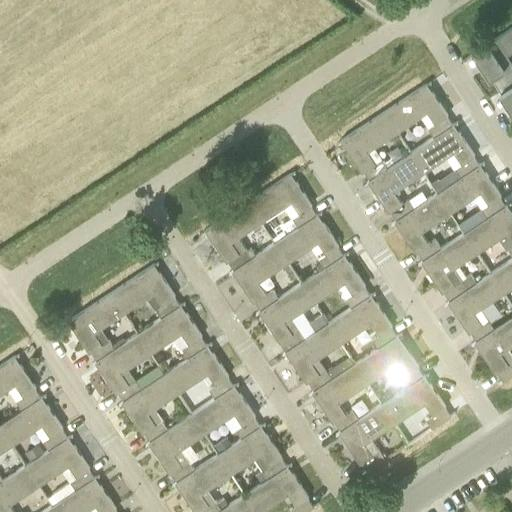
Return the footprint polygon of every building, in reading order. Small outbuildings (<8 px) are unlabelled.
[(511,60),(507,53),(511,50),(511,26),(473,51),(490,77),(491,76),(501,90),(511,83),(511,60)] [(382,111),(396,132),(427,111),(435,122),(428,127),(434,135),(452,123),(447,115),(448,114),(427,82),(382,111)] [(511,83),(501,90),(500,91),(511,110),(511,83)] [(369,178),(387,166),(382,157),(375,161),(368,150),(396,132),(382,111),(340,138),(362,171),(363,170),(369,178)] [(460,175),(479,163),(473,155),(475,154),(454,122),(452,123),(434,135),(412,149),(426,170),(447,155),(460,175)] [(396,218),(421,201),(416,193),(409,198),(401,186),(426,170),(412,149),(387,166),(369,178),(368,179),(389,211),(390,210),(396,218)] [(487,215),(505,204),(500,196),(501,195),(480,162),(479,163),(460,175),(440,188),(454,209),(480,192),(488,202),(481,207),(487,215)] [(297,225),(316,213),(311,205),(312,204),(291,172),(250,199),(264,219),(284,206),(297,225)] [(422,258),(441,246),(435,237),(428,242),(421,231),(454,209),(440,188),(421,201),(396,218),(394,219),(415,251),(417,250),(422,258)] [(234,268),(252,256),(239,236),(264,219),(250,199),(205,228),(227,261),(228,259),(234,268)] [(511,252),(511,210),(507,203),(505,204),(487,215),(469,228),(482,248),(501,236),(511,252)] [(277,239),(290,260),(318,241),(326,252),(319,257),(325,265),(343,253),(337,245),(339,244),(318,212),(316,213),(297,225),(277,239)] [(449,298),(477,280),(471,272),(462,278),(454,267),(482,248),(469,228),(441,246),(422,258),(421,259),(443,291),(444,290),(449,298)] [(260,308),(278,296),(273,287),(266,292),(259,281),(290,260),(277,239),(252,256),(234,268),(232,269),(253,301),(255,300),(260,308)] [(304,279),(318,299),(345,281),(352,292),(346,297),(351,305),(370,294),(364,285),(365,285),(344,253),(343,253),(325,265),(304,279)] [(511,256),(494,269),(508,289),(511,286),(511,256)] [(161,316),(180,303),(174,295),(175,294),(154,262),(117,287),(130,308),(148,296),(161,316)] [(476,339),(494,327),(489,318),(482,322),(474,311),(508,289),(494,269),(477,280),(449,298),(447,300),(469,331),(470,331),(476,339)] [(287,348),(303,338),(289,318),(318,299),(304,279),(278,296),(260,308),(280,341),(287,348)] [(97,359),(138,331),(135,328),(112,343),(102,327),(130,308),(117,287),(68,319),(90,351),(91,350),(97,359)] [(378,346),(396,334),(391,326),(392,325),(371,293),(370,294),(351,305),(333,318),(347,338),(372,322),(379,333),(372,337),(378,346)] [(188,356),(206,344),(201,335),(202,335),(181,302),(180,303),(161,316),(142,328),(156,349),(182,332),(189,343),(182,347),(188,356)] [(313,331),(328,321),(322,312),(316,317),(307,322),(313,331)] [(503,380),(511,373),(511,352),(508,347),(511,344),(511,314),(494,327),(476,339),(475,339),(496,372),(497,371),(503,380)] [(313,388),(332,376),(328,369),(319,356),(347,338),(333,318),(328,321),(313,331),(312,332),(303,338),(287,348),(285,349),(306,381),(308,380),(313,388)] [(123,399),(142,386),(129,367),(156,349),(142,328),(138,331),(97,359),(95,360),(116,392),(118,391),(123,399)] [(405,386),(424,373),(419,365),(419,364),(397,333),(396,334),(378,346),(363,355),(377,376),(398,361),(406,373),(399,377),(405,386)] [(215,396),(233,384),(228,376),(229,375),(208,343),(206,344),(188,356),(168,369),(182,389),(208,372),(216,383),(209,388),(215,396)] [(0,364),(0,393),(16,383),(23,395),(12,402),(18,410),(41,395),(35,387),(37,386),(15,354),(0,364)] [(332,376),(355,361),(350,354),(328,369),(332,376)] [(340,429),(359,416),(353,408),(344,414),(337,403),(377,376),(363,355),(355,361),(332,376),(313,388),(312,390),(333,422),(335,421),(340,429)] [(150,439),(168,427),(155,407),(182,389),(168,369),(142,386),(123,399),(122,400),(143,432),(145,431),(150,439)] [(387,398),(400,418),(425,402),(433,413),(426,418),(432,427),(451,414),(445,405),(446,405),(425,373),(424,373),(405,386),(387,398)] [(241,436),(260,424),(254,416),(256,415),(234,383),(233,384),(215,396),(195,409),(208,430),(235,412),(242,423),(236,428),(241,436)] [(49,448),(67,436),(62,428),(64,427),(42,394),(41,395),(18,410),(3,420),(17,441),(43,423),(50,435),(43,439),(49,448)] [(368,469),(386,458),(380,448),(373,453),(366,441),(400,418),(387,398),(359,416),(340,429),(339,430),(360,462),(361,461),(368,469)] [(177,479),(195,467),(182,447),(208,430),(195,409),(168,427),(150,439),(148,440),(170,472),(171,471),(177,479)] [(0,480),(12,472),(7,463),(0,467),(0,451),(17,441),(3,420),(0,421),(0,480)] [(268,476),(286,464),(281,456),(283,455),(261,423),(260,424),(241,436),(232,443),(225,447),(239,468),(255,456),(263,468),(268,476)] [(76,488),(94,476),(89,468),(90,467),(69,435),(67,436),(49,448),(44,451),(39,443),(25,452),(31,460),(29,461),(43,481),(69,464),(77,475),(70,479),(76,488)] [(198,511),(214,511),(222,507),(216,499),(210,503),(202,492),(239,468),(225,447),(220,450),(195,467),(177,479),(175,480),(196,511),(197,511),(198,511)] [(25,511),(24,510),(20,511),(15,511),(10,503),(43,481),(29,461),(12,472),(0,480),(0,511),(25,511)] [(289,508),(291,511),(304,511),(314,506),(308,496),(309,495),(288,463),(286,464),(268,476),(253,487),(266,507),(288,493),(296,504),(289,508)] [(118,511),(116,508),(117,507),(96,475),(94,476),(76,488),(72,490),(59,499),(67,511),(84,511),(96,504),(101,511),(118,511)] [(67,481),(50,493),(55,501),(59,499),(72,490),(67,481)] [(259,511),(266,507),(253,487),(222,507),(214,511),(259,511)] [(67,511),(59,499),(55,501),(39,511),(67,511)]
